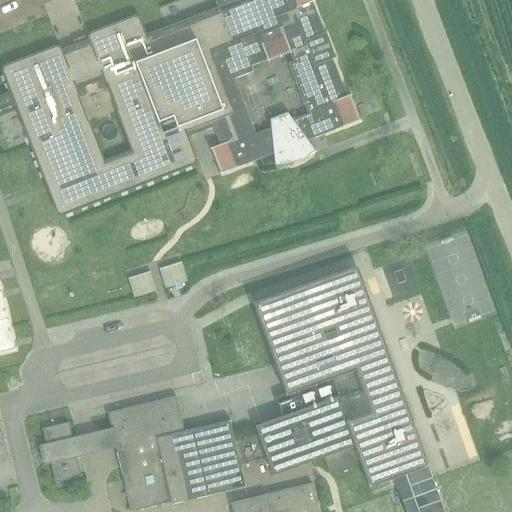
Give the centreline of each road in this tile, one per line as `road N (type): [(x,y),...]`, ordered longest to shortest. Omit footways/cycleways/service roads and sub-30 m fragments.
road 1 (residential): [(165,325),(218,282),(444,211)]
road 2 (residential): [(444,211),(365,0)]
road 3 (residential): [(36,388),(77,394),(185,367),(188,343),(165,325)]
road 4 (unclassified): [(489,188),(416,0)]
road 5 (unknown): [(52,352),(0,185)]
road 6 (residential): [(165,325),(52,352),(38,363),(36,388)]
road 7 (residential): [(36,388),(14,411),(38,511)]
